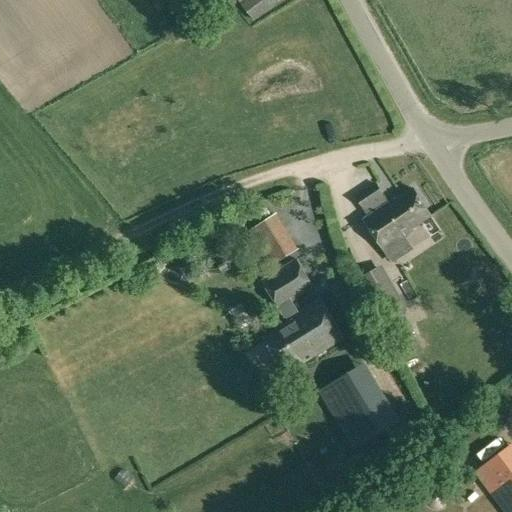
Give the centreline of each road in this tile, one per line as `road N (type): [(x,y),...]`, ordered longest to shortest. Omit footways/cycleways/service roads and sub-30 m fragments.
road 1 (track): [(0,300),(281,173),(430,142)]
road 2 (unclassified): [(430,142),(352,0)]
road 3 (unclassified): [(511,257),(430,142)]
